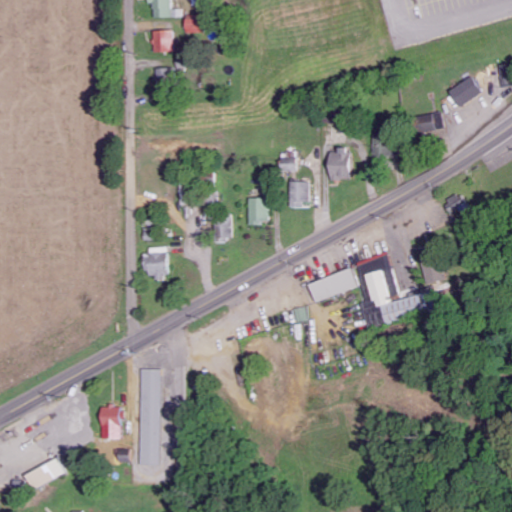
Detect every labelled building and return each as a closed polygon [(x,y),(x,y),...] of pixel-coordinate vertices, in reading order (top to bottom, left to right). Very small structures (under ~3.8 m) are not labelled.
[(174,0),(151,0),(152,5),(156,5),(156,17),(174,17),(174,0)] [(167,38),(166,38),(164,50),(174,51),(176,32),(168,31),(167,38)] [(462,107),(483,93),(472,77),(451,91),(462,107)] [(415,131),(446,130),(445,114),(415,115),(415,131)] [(340,152),(330,152),(330,179),(352,180),(352,147),(340,147),(340,152)] [(282,151),(283,171),(299,171),(299,151),(282,151)] [(312,205),(311,181),(292,182),(292,205),(312,205)] [(252,224),(272,224),(271,198),(251,198),(252,224)] [(220,239),(234,240),(236,216),(222,215),(220,239)] [(148,276),(160,275),(160,280),(172,279),(170,248),(146,249),(148,276)] [(361,286),(354,267),(310,284),(317,303),(361,286)] [(311,320),(308,306),(296,308),(300,323),(311,320)] [(164,369),(143,369),(143,465),(164,465),(164,369)] [(122,439),(123,406),(103,406),(103,438),(122,439)] [(70,474),(64,457),(26,472),(33,489),(70,474)]
